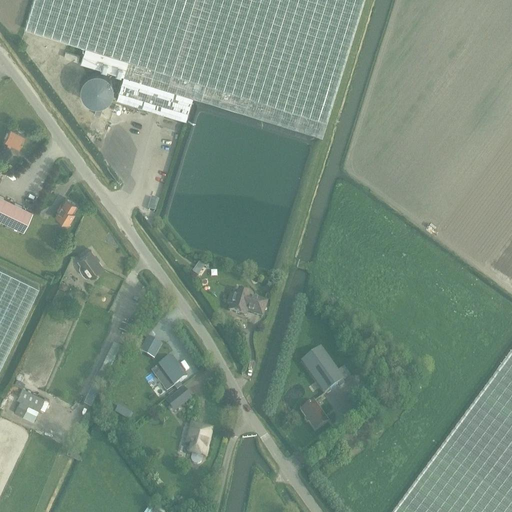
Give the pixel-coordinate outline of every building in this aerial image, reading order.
[(33,0),(24,29),(85,48),(80,63),(123,76),(116,99),(185,120),(192,98),(321,137),(363,0),(33,0)] [(65,52),(63,58),(77,62),(79,57),(65,52)] [(117,88),(116,85),(114,82),(112,80),(108,79),(105,80),(102,81),(100,84),(99,87),(100,91),(101,93),(104,96),(108,97),(111,96),(114,94),(116,92),(117,88)] [(19,147),(24,135),(10,128),(5,140),(2,145),(9,149),(12,143),(19,147)] [(32,212),(0,196),(0,218),(23,230),(32,212)] [(66,199),(55,217),(68,225),(74,214),(71,213),(76,205),(66,199)] [(89,278),(90,277),(103,268),(91,251),(78,260),(81,264),(79,266),(79,269),(85,277),(89,278)] [(0,365),(38,286),(0,267),(0,365)] [(231,305),(229,311),(245,316),(247,310),(254,313),(254,314),(262,316),(266,302),(251,297),(252,295),(235,290),(233,296),(231,295),(228,304),(231,305)] [(122,325),(119,330),(126,334),(129,328),(122,325)] [(147,338),(139,352),(154,359),(161,345),(147,338)] [(110,372),(119,345),(112,343),(103,369),(110,372)] [(324,395),(325,394),(327,396),(330,394),(328,392),(338,385),(339,387),(344,384),(343,381),(320,348),(301,362),(324,395)] [(511,511),(511,351),(394,511),(511,511)] [(158,366),(151,371),(167,392),(174,387),(187,377),(171,356),(158,366)] [(23,387),(26,380),(17,377),(15,384),(23,387)] [(44,399),(22,388),(17,400),(39,410),(44,399)] [(175,394),(168,399),(177,410),(183,406),(192,399),(183,388),(175,394)] [(327,422),(313,402),(307,406),(306,403),(303,403),(300,405),(300,407),(302,410),(300,411),(314,431),(327,422)] [(18,405),(15,413),(22,417),(26,409),(18,405)] [(28,406),(22,417),(33,422),(38,411),(28,406)] [(190,423),(185,443),(190,444),(188,454),(191,455),(190,457),(191,460),(193,461),(197,462),(200,462),(202,460),(203,458),(206,458),(213,428),(190,423)]
